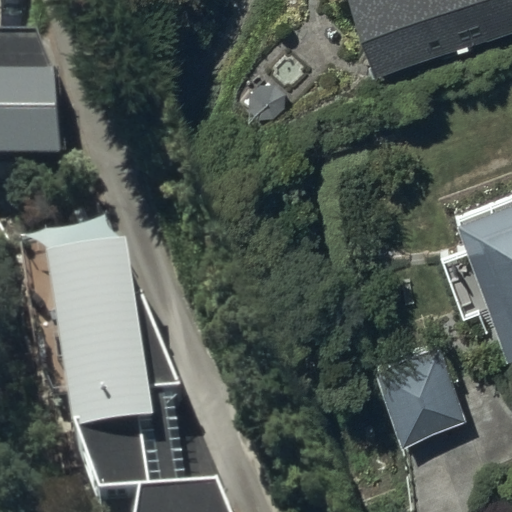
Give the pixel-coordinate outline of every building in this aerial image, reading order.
[(511,0),(360,0),(376,55),(511,18),(511,0)] [(72,49),(0,48),(0,170),(69,172),(72,49)] [(511,170),(458,190),(475,235),(442,247),(464,306),(491,296),(511,352),(511,170)] [(124,247),(43,256),(66,276),(92,442),(118,511),(158,511),(157,511),(233,511),(231,506),(196,509),(177,416),(199,415),(164,326),(156,328),(144,271),(124,247)] [(437,322),(374,346),(403,424),(467,400),(437,322)]
